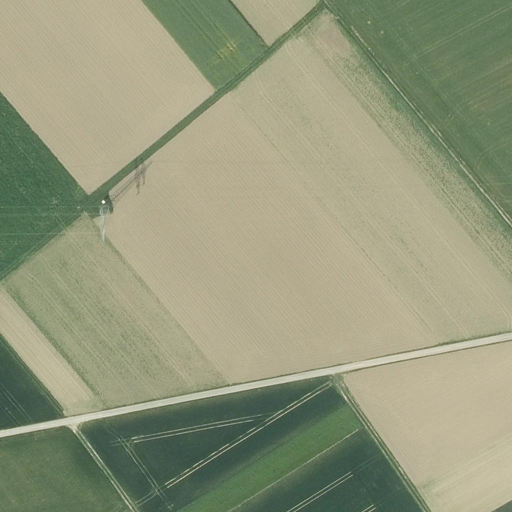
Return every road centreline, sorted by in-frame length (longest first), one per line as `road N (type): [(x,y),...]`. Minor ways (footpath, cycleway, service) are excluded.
road 1 (track): [(511,337),(67,421)]
road 2 (track): [(0,276),(327,3)]
road 3 (track): [(511,225),(327,3)]
road 4 (track): [(426,511),(329,371)]
